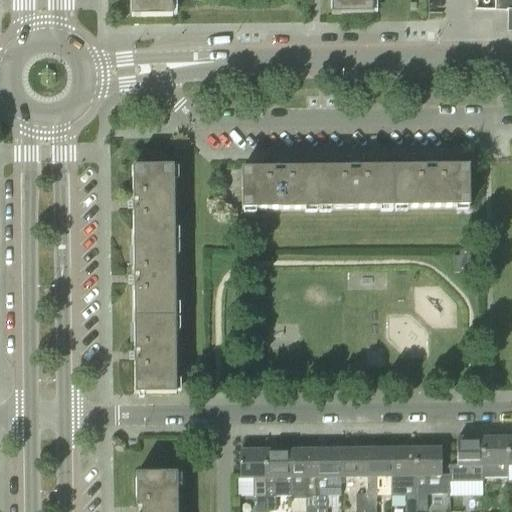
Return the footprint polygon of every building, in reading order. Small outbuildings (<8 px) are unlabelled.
[(172,18),(171,0),(130,0),(131,19),(172,18)] [(330,0),(331,16),(372,16),(371,0),(330,0)] [(491,11),(490,0),(476,0),(476,10),(491,11)] [(511,12),(511,0),(494,0),(494,12),(511,12)] [(173,168),(132,169),(133,244),(174,244),(173,168)] [(392,169),(393,210),(469,209),(468,168),(392,169)] [(317,170),(317,211),(393,210),(392,169),(317,170)] [(241,211),(317,211),(317,170),(241,170),(241,211)] [(134,320),(175,320),(174,244),(133,244),(134,320)] [(453,275),(470,275),(469,252),(459,252),(459,258),(453,258),(453,275)] [(135,396),(176,395),(175,320),(134,320),(135,396)] [(482,440),(456,440),(457,467),(449,467),(449,477),(449,483),(480,483),(480,481),(483,481),(482,440)] [(507,440),(482,440),(483,481),(507,480),(507,440)] [(324,511),(324,491),(340,491),(340,479),(340,451),(315,452),(315,511),(324,511)] [(366,479),(365,451),(340,451),(340,479),(366,479)] [(377,496),(377,479),(390,479),(390,451),(365,451),(366,479),(366,496),(365,511),(374,511),(374,496),(377,496)] [(390,479),(391,498),(406,498),(405,511),(416,511),(416,451),(390,451),(390,479)] [(449,483),(449,477),(441,477),(441,451),(416,451),(416,511),(426,511),(426,495),(449,495),(449,483)] [(239,452),(239,480),(253,480),(253,497),(254,497),(254,511),(264,511),(264,452),(239,452)] [(264,452),(264,511),(273,511),(274,497),(289,496),(289,452),(264,452)] [(304,496),(304,511),(315,511),(315,452),(289,452),(289,496),(304,496)] [(136,475),(135,511),(177,511),(177,475),(136,475)] [(354,496),(354,511),(365,511),(366,496),(354,496)]
